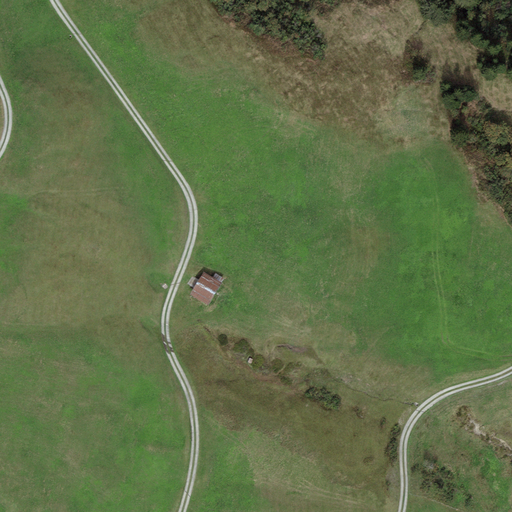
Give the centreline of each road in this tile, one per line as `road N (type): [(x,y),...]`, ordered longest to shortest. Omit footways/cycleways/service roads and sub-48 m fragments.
road 1 (track): [(53,0),(179,177),(193,211),(164,324),(194,426),(181,511)]
road 2 (track): [(403,511),(413,424),(447,395),(511,373)]
